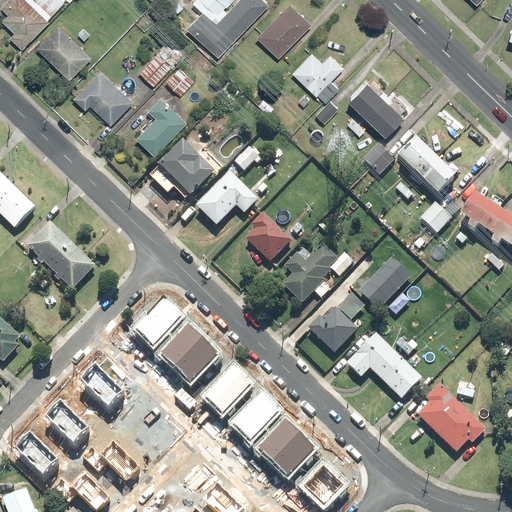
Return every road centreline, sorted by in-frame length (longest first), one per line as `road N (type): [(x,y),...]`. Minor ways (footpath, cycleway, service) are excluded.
road 1 (residential): [(164,251),(398,478)]
road 2 (residential): [(0,93),(164,251)]
road 3 (secondary): [(511,115),(392,0)]
road 4 (residential): [(90,328),(201,434)]
road 5 (residential): [(0,424),(90,328)]
road 6 (residential): [(398,478),(465,509),(511,510)]
